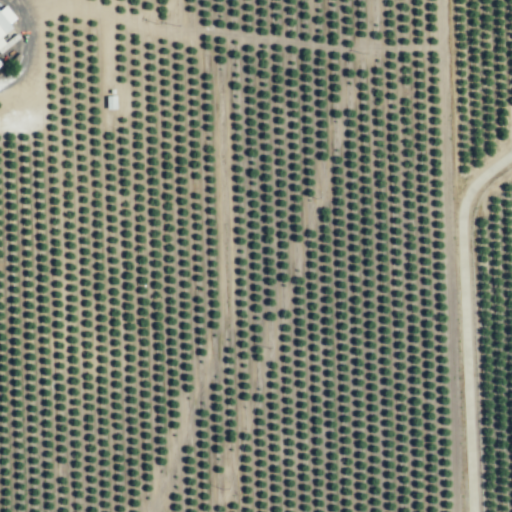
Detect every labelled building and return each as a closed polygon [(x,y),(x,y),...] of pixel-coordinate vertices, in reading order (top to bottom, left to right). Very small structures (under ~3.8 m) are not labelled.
[(0,34),(17,23),(5,6),(0,9),(0,34)] [(78,165),(81,181),(95,178),(93,163),(78,165)] [(98,233),(94,218),(79,222),(84,237),(98,233)] [(41,329),(38,314),(23,317),(26,333),(41,329)] [(105,449),(104,434),(88,435),(90,451),(105,449)]
